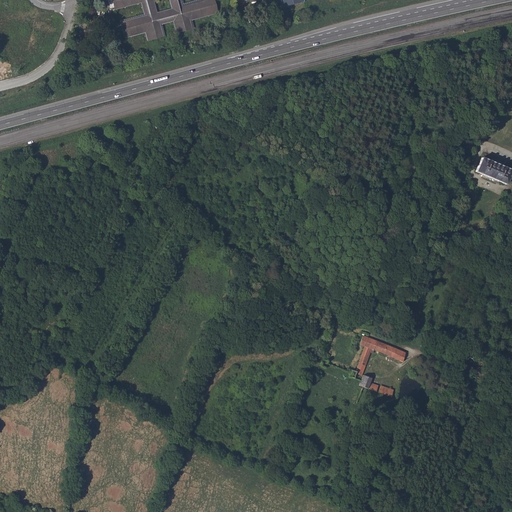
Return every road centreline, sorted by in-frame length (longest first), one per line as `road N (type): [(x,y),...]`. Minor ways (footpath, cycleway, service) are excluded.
road 1 (trunk): [(0,140),(511,10)]
road 2 (trunk): [(493,0),(0,125)]
road 3 (residential): [(400,367),(411,351),(511,383)]
